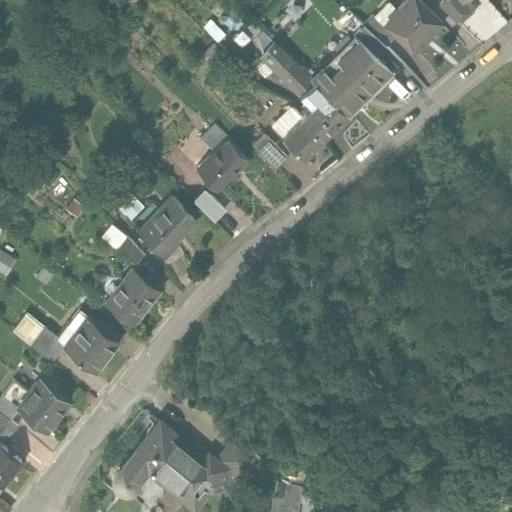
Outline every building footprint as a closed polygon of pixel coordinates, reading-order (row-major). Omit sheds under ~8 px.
[(441,19),(421,0),(400,0),(383,17),(399,34),(412,47),(441,19)] [(468,0),(473,5),(458,18),(480,39),(498,23),(478,0),(468,0)] [(385,42),(394,33),(371,10),(362,19),(385,42)] [(362,19),(352,29),(375,52),(385,42),(362,19)] [(263,47),(293,79),(305,67),(263,25),(257,32),(263,47)] [(352,29),(351,28),(308,69),(347,108),(391,67),(375,52),(352,29)] [(348,109),(347,108),(308,69),(305,67),(293,79),(310,97),(301,105),(302,107),(301,108),(323,132),(348,109)] [(302,107),(301,105),(294,98),(291,101),(290,100),(287,102),(288,103),(272,117),(273,119),(283,129),(282,130),(303,152),(323,132),(301,108),(302,107)] [(201,133),(213,146),(227,132),(215,120),(201,133)] [(255,141),(276,163),(287,153),(266,130),(255,141)] [(248,153),(227,132),(213,146),(196,161),(216,182),(248,153)] [(195,213),(172,189),(138,222),(163,248),(177,235),(174,232),(182,224),(183,225),(195,213)] [(225,206),(208,189),(198,199),(215,216),(225,206)] [(158,283),(131,261),(106,292),(133,314),(158,283)] [(118,333),(87,308),(64,338),(56,347),(87,372),(118,333)] [(33,341),(50,355),(56,347),(64,338),(46,323),(33,341)] [(70,393),(42,369),(29,385),(14,373),(2,388),(20,402),(46,423),(70,393)] [(0,405),(10,414),(20,402),(2,388),(0,390),(0,405)] [(0,437),(1,439),(16,420),(0,407),(0,437)] [(204,449),(158,413),(125,454),(137,463),(124,479),(148,498),(169,473),(193,492),(222,455),(215,450),(208,444),(204,449)] [(215,450),(222,455),(224,453),(238,464),(254,444),(232,428),(215,450)] [(1,439),(0,437),(0,477),(1,478),(1,477),(20,454),(14,449),(19,442),(11,435),(6,442),(1,439)] [(292,511),(301,473),(276,467),(267,509),(266,508),(264,511),(292,511)] [(166,511),(148,498),(124,479),(98,511),(166,511)]
